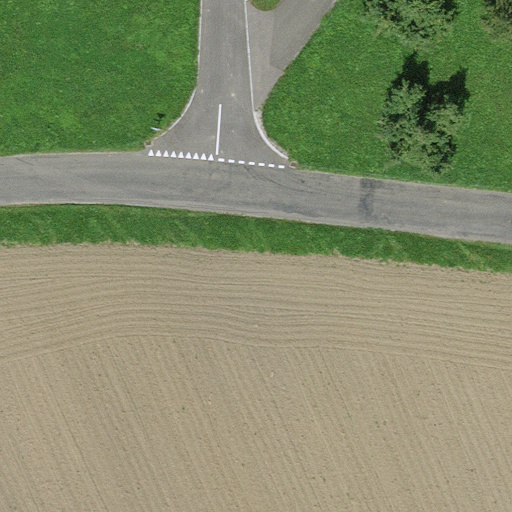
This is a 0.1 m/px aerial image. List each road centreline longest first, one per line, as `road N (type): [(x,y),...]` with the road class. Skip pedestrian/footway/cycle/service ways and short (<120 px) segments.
road 1 (unclassified): [(219,189),(511,220)]
road 2 (unclassified): [(0,186),(219,189)]
road 3 (residential): [(219,189),(226,0)]
